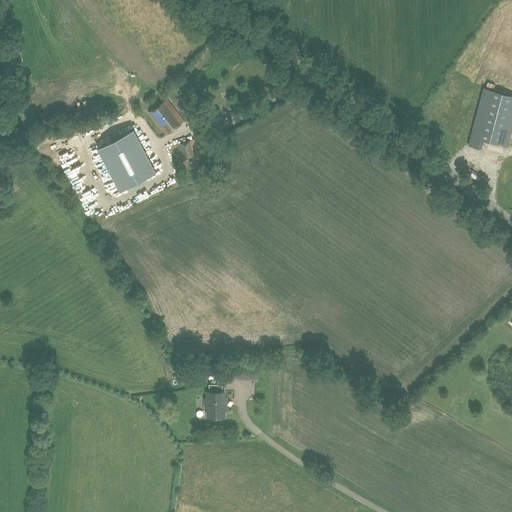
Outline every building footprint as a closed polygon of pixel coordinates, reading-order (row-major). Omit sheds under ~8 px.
[(506,145),(511,121),(511,94),(483,87),(468,145),(481,148),(483,139),(506,145)] [(166,135),(184,120),(166,98),(148,113),(166,135)] [(120,189),(155,171),(133,128),(97,147),(120,189)] [(181,163),(199,159),(194,138),(176,143),(181,163)] [(234,378),(258,377),(258,363),(234,364),(234,378)] [(223,391),(223,384),(210,384),(210,391),(208,391),(208,398),(206,398),(206,409),(208,409),(208,416),(225,416),(225,391),(223,391)]
